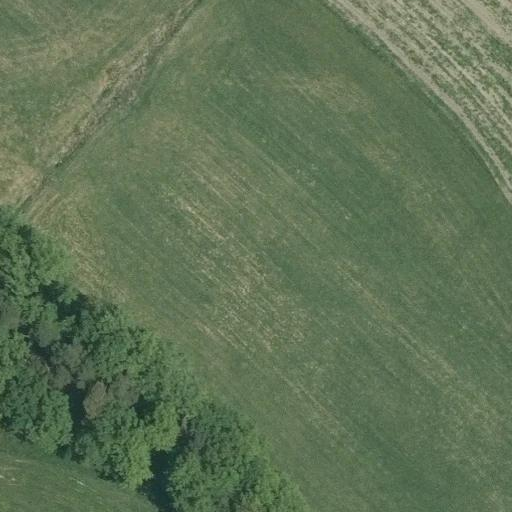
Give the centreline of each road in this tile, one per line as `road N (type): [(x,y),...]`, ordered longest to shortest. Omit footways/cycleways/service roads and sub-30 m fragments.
road 1 (track): [(0,378),(98,445),(0,411)]
road 2 (track): [(98,445),(198,511)]
